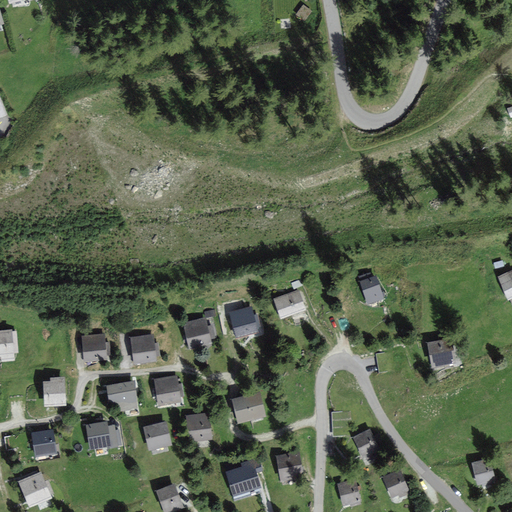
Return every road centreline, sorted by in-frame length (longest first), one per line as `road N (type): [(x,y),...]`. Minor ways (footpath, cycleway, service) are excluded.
road 1 (residential): [(466,511),(399,438),(352,361),(340,359),(323,377),(319,511)]
road 2 (residential): [(326,0),(340,84),(359,114),(371,117),(403,99),(443,0)]
road 3 (residential): [(0,426),(73,409),(84,380),(98,373),(172,366)]
